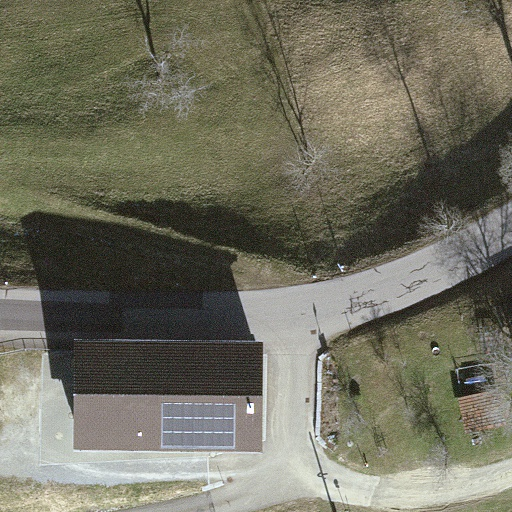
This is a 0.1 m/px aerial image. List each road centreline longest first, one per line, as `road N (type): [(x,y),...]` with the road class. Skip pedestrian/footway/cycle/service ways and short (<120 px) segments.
road 1 (track): [(0,465),(222,471),(405,505),(511,472)]
road 2 (tertiary): [(0,308),(288,313)]
road 3 (residential): [(288,313),(290,487),(197,511)]
road 4 (tertiary): [(288,313),(422,279),(511,224)]
